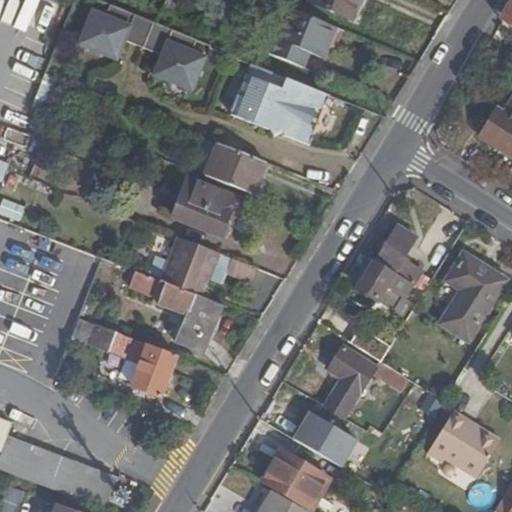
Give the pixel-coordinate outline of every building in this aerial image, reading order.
[(165,0),(161,12),(172,17),(178,0),(165,0)] [(352,19),(360,0),(308,0),(309,0),(352,19)] [(511,0),(508,0),(498,16),(503,20),(511,25),(511,0)] [(190,53),(194,42),(107,7),(102,20),(90,15),(76,48),(114,64),(122,43),(160,59),(152,78),(190,93),(203,59),(190,53)] [(322,61),(335,29),(285,9),(266,55),(302,70),(308,56),(322,61)] [(308,149),(329,100),(250,67),(229,117),(269,132),(272,139),(281,135),(283,139),(308,149)] [(51,117),(55,108),(45,104),(54,80),(43,76),(29,109),(51,117)] [(511,156),(511,97),(502,114),(496,109),(479,136),(511,156)] [(252,197),(265,166),(217,147),(204,178),(252,197)] [(8,176),(4,189),(12,192),(16,179),(8,176)] [(172,219),(221,238),(229,218),(234,220),(241,203),(187,182),(172,219)] [(0,198),(0,213),(17,220),(22,206),(0,198)] [(229,218),(221,238),(226,240),(234,220),(229,218)] [(394,273),(412,283),(418,271),(402,260),(416,236),(395,223),(373,260),(394,273)] [(214,275),(221,257),(182,243),(166,287),(199,299),(210,273),(214,275)] [(467,338),(504,280),(463,253),(447,278),(462,288),(441,322),(467,338)] [(394,273),(373,260),(356,287),(377,301),(379,298),(390,304),(397,292),(386,285),(394,273)] [(230,261),(225,275),(251,286),(257,271),(230,261)] [(432,279),(418,271),(412,283),(425,291),(432,279)] [(201,353),(219,307),(199,299),(166,287),(134,275),(130,289),(160,300),(159,305),(186,316),(176,344),(201,353)] [(95,329),(78,323),(72,338),(88,344),(95,329)] [(95,329),(88,344),(126,359),(128,355),(133,343),(95,329)] [(388,348),(365,333),(357,345),(381,361),(388,348)] [(146,348),(133,343),(128,355),(133,361),(141,360),(146,348)] [(408,379),(382,362),(379,360),(375,366),(342,345),(328,368),(342,377),(331,395),(325,405),(344,417),(372,372),(401,391),(408,379)] [(161,397),(175,359),(146,348),(141,360),(131,387),(161,397)] [(443,400),(448,392),(438,386),(432,393),(443,400)] [(331,395),(326,393),(320,403),(325,405),(331,395)] [(476,480),(501,440),(454,411),(426,455),(442,465),(444,461),(476,480)] [(311,413),(294,439),(340,467),(356,441),(311,413)] [(11,423),(0,419),(0,451),(6,437),(11,423)] [(115,478),(7,437),(0,453),(0,470),(103,509),(115,478)] [(325,478),(279,450),(261,480),(294,500),(306,508),(320,487),(325,478)] [(308,511),(273,491),(260,511),(308,511)]
